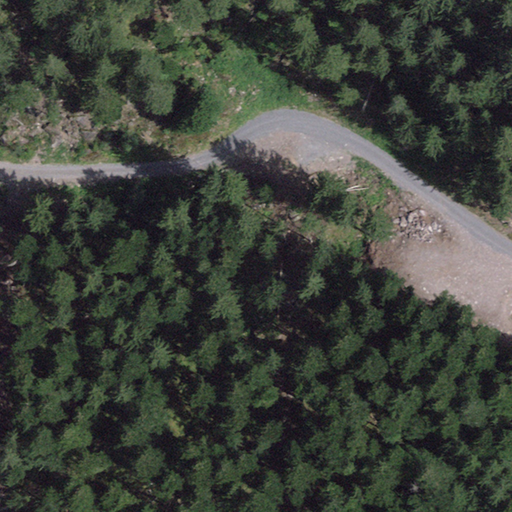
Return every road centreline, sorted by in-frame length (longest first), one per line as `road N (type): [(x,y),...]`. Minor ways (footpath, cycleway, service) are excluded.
road 1 (track): [(376,155),(311,120),(289,118),(269,121),(197,166),(0,170)]
road 2 (track): [(511,247),(376,155)]
